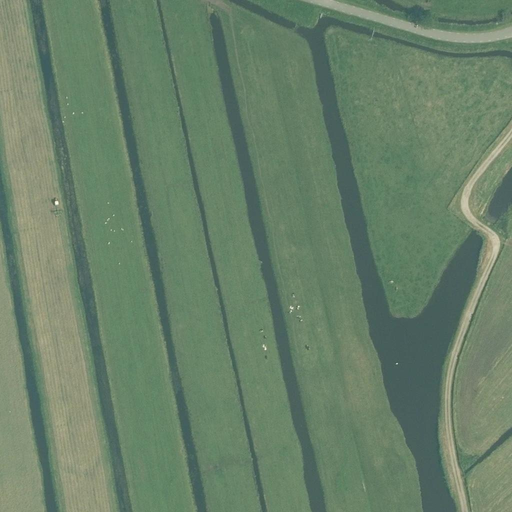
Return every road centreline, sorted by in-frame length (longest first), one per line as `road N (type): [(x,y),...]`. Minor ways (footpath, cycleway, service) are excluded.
road 1 (track): [(464,511),(449,388),(495,240)]
road 2 (unclassified): [(511,31),(434,34),(314,0)]
road 3 (track): [(495,240),(466,211),(465,199),(511,132)]
